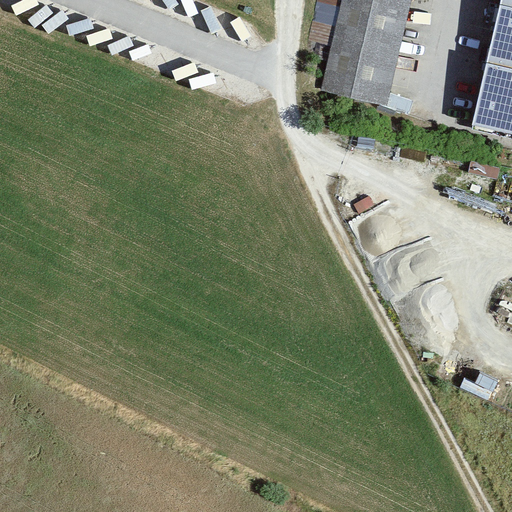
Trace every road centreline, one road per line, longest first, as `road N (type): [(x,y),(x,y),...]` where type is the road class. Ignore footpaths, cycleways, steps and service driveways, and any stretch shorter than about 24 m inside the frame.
road 1 (track): [(498,511),(309,175),(286,79),(292,0)]
road 2 (unknown): [(108,0),(211,41),(289,43)]
